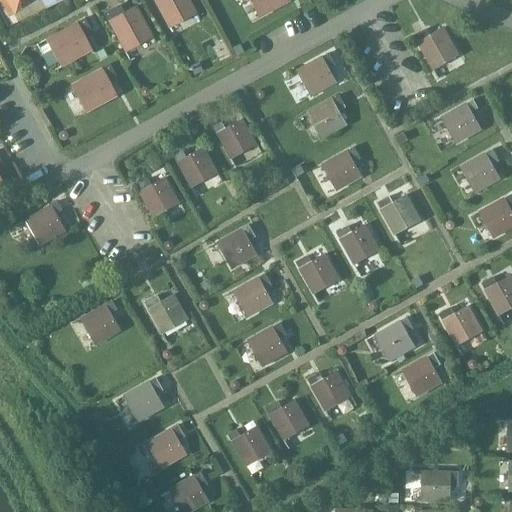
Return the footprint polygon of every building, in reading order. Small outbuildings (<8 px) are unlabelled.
[(0,0),(0,7),(7,18),(35,0),(0,0)] [(195,13),(187,0),(151,0),(167,28),(195,13)] [(247,0),(258,18),(288,2),(286,0),(247,0)] [(151,37),(135,7),(118,16),(113,8),(103,14),(107,22),(123,52),(151,37)] [(45,40),(60,67),(90,51),(81,34),(89,30),(83,19),(75,24),(75,23),(45,40)] [(433,70),(458,56),(443,28),(425,38),(422,31),(414,36),(433,70)] [(326,65),(332,62),(328,53),(295,71),(310,97),(336,83),(326,65)] [(70,85),(85,113),(115,97),(106,80),(113,76),(108,65),(100,69),(70,85)] [(337,107),(343,104),(338,95),(306,113),(321,139),(346,125),(337,107)] [(471,113),(477,109),(472,100),(441,118),(455,143),(480,129),(471,113)] [(230,159),(256,144),(241,119),(224,128),(221,122),(212,127),(230,159)] [(192,187),(217,172),(203,147),(185,157),(181,150),(173,155),(192,187)] [(352,160),(358,156),(353,147),(321,165),(336,190),(361,177),(352,160)] [(460,168),(474,193),(474,194),(500,180),(490,163),(497,159),(492,150),(460,168)] [(153,217),(179,202),(164,177),(147,187),(143,180),(135,185),(153,217)] [(394,235),(420,220),(406,195),(388,205),(384,199),(376,204),(394,235)] [(511,214),(508,208),(511,205),(511,197),(511,195),(478,213),(492,238),(511,227),(511,214)] [(54,214),(60,210),(55,202),(23,220),(38,246),(64,231),(54,214)] [(22,221),(16,210),(7,215),(12,226),(22,221)] [(246,237),(252,233),(248,225),(216,243),(231,269),(256,254),(246,237)] [(353,265),(379,250),(365,225),(347,234),(343,228),(335,233),(353,265)] [(313,294),(338,280),(324,254),(307,263),(304,257),(295,262),(313,294)] [(262,286),(269,282),(264,273),(232,291),(247,317),(272,303),(262,286)] [(499,316),(511,307),(511,279),(510,276),(492,285),(489,278),(481,283),(499,316)] [(162,335),(187,320),(172,294),(155,304),(151,297),(143,302),(162,335)] [(110,313),(116,310),(112,301),(79,319),(94,346),(120,331),(110,313)] [(456,347),(482,332),(467,306),(450,316),(447,309),(438,314),(456,347)] [(404,330),(411,326),(406,317),(373,336),(388,362),(414,347),(404,330)] [(277,335),(283,332),(278,323),(246,341),(261,367),(287,352),(277,335)] [(431,366),(438,362),(433,352),(401,371),(416,397),(441,383),(431,366)] [(325,411),(351,397),(336,371),(318,381),(314,375),(306,379),(325,411)] [(153,390),(160,386),(155,378),(123,396),(138,422),(163,407),(153,390)] [(283,441),(308,426),(294,400),(276,410),(273,403),(264,408),(283,441)] [(176,437),(182,434),(178,425),(146,443),(161,469),(186,454),(176,437)] [(245,467),(271,452),(256,426),(239,436),(235,429),(227,434),(245,467)] [(449,480),(457,480),(457,471),(420,470),(419,499),(449,499),(449,480)] [(198,484),(205,481),(200,472),(168,489),(180,511),(189,511),(208,502),(198,484)]
